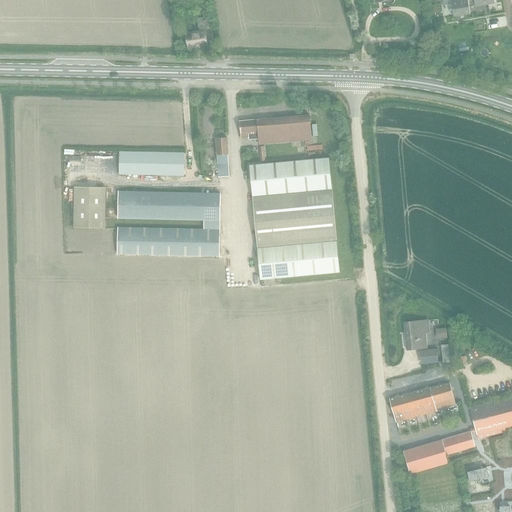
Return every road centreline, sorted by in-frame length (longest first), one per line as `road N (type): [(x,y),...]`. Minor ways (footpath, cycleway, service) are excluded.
road 1 (unclassified): [(391,511),(354,116),(357,76)]
road 2 (secondary): [(0,69),(357,76)]
road 3 (secondary): [(511,106),(421,82),(357,76)]
